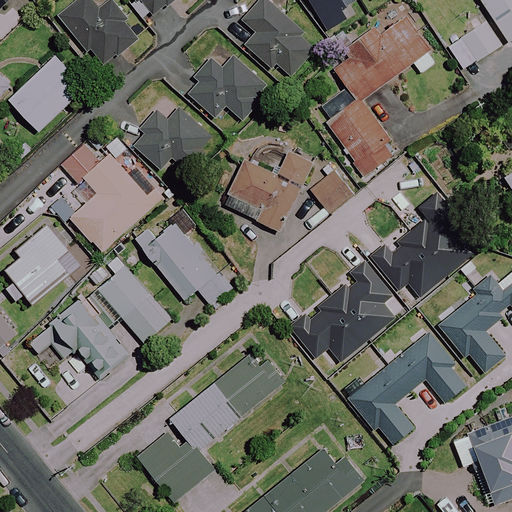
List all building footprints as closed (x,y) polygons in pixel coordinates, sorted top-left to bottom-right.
[(0,0),(0,14),(14,0),(0,0)] [(101,11),(92,0),(84,0),(61,17),(101,71),(142,41),(113,2),(101,11)] [(135,0),(138,4),(143,1),(155,17),(178,0),(135,0)] [(308,38),(266,0),(265,0),(245,22),(258,34),(247,46),(274,70),(278,65),(291,77),(315,51),(305,42),(308,38)] [(511,41),(511,0),(481,0),(510,43),(511,41)] [(440,62),(407,15),(378,36),(375,32),(345,53),(350,59),(336,69),(359,102),(415,63),(423,74),(440,62)] [(501,48),(487,25),(450,47),(463,70),(501,48)] [(87,89),(58,57),(11,100),(40,132),(87,89)] [(201,86),(198,90),(192,97),(216,118),(226,106),(242,120),(269,89),(236,60),(225,72),(213,62),(196,81),(201,86)] [(0,97),(12,87),(0,74),(0,97)] [(400,151),(364,100),(328,126),(365,176),(400,151)] [(214,141),(181,112),(171,123),(159,113),(133,143),(163,170),(174,158),(187,171),(214,141)] [(313,165),(292,154),(280,178),(247,161),(225,204),(279,231),(313,165)] [(102,164),(85,179),(98,194),(72,218),(103,253),(170,194),(160,183),(147,194),(112,155),(102,164)] [(432,195),(411,167),(369,200),(390,227),(432,195)] [(355,195),(336,171),(313,190),(332,213),(355,195)] [(200,246),(171,210),(136,239),(186,301),(199,290),(212,306),(230,291),(196,249),(200,246)] [(71,251),(49,225),(17,251),(23,258),(7,270),(17,283),(9,290),(18,301),(26,295),(36,306),(73,276),(60,260),(71,251)] [(382,248),(374,254),(369,247),(342,269),(334,259),(321,269),(331,281),(305,302),(319,319),(324,316),(340,336),(409,280),(382,248)] [(131,300),(114,278),(58,322),(102,376),(129,355),(107,328),(123,316),(145,343),(169,324),(143,291),(131,300)] [(480,325),(444,309),(426,350),(407,341),(392,374),(419,386),(417,391),(446,404),(461,369),(468,372),(475,357),(467,354),(480,325)] [(0,313),(0,348),(18,334),(0,313)] [(511,368),(511,331),(481,360),(500,380),(511,368)] [(67,347),(53,332),(39,345),(53,360),(67,347)] [(285,384),(260,352),(173,418),(198,451),(285,384)] [(511,419),(473,431),(496,505),(511,499),(511,419)] [(181,452),(168,436),(141,458),(177,503),(215,473),(192,444),(181,452)] [(478,462),(469,436),(454,441),(464,467),(478,462)] [(347,478),(324,450),(250,511),(327,511),(364,481),(355,471),(347,478)]
